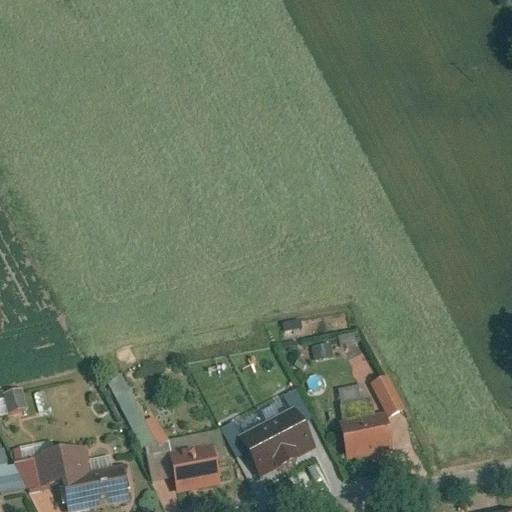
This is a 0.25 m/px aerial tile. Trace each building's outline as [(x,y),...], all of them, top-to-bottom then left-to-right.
[(118,380),(104,387),(140,456),(164,443),(152,420),(142,426),(118,380)] [(0,419),(25,413),(21,394),(0,398),(0,419)] [(342,408),(351,463),(395,456),(388,416),(377,418),(374,403),(342,408)] [(310,454),(294,417),(238,441),(254,478),(310,454)] [(171,441),(181,497),(227,489),(224,470),(232,469),(226,432),(171,441)] [(88,454),(19,467),(33,494),(66,487),(70,511),(99,511),(103,511),(134,505),(127,473),(93,480),(88,454)]
